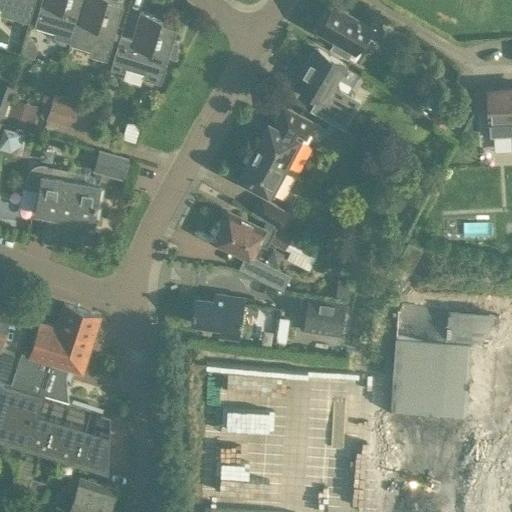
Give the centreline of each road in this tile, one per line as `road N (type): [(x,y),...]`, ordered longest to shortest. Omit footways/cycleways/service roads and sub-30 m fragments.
road 1 (residential): [(134,302),(141,252),(257,38)]
road 2 (residential): [(141,511),(134,302)]
road 3 (residential): [(0,255),(134,302)]
